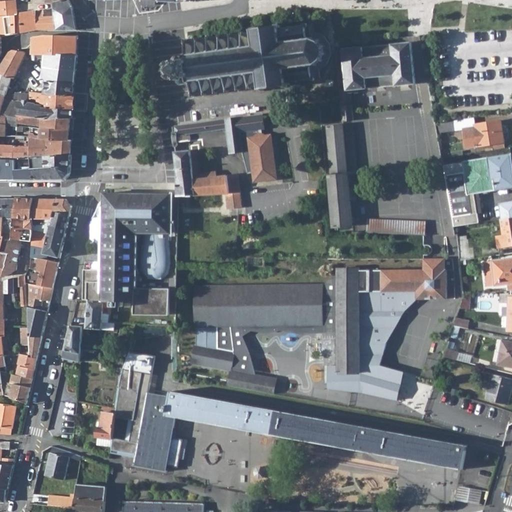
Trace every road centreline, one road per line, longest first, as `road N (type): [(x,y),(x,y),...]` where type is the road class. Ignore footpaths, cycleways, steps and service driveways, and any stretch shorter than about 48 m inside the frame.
road 1 (residential): [(32,437),(85,205)]
road 2 (residential): [(99,175),(156,176),(160,169),(144,25)]
road 3 (residential): [(99,24),(91,173)]
